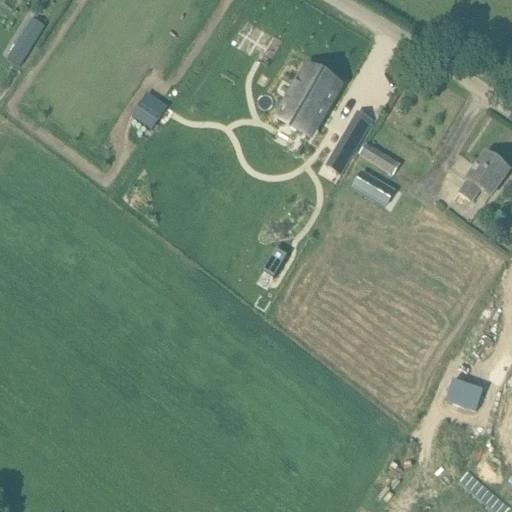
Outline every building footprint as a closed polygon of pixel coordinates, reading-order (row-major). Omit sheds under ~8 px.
[(25,66),(33,43),(19,38),(11,61),(25,66)] [(303,138),(333,89),(303,68),(270,119),(303,138)] [(327,168),(340,176),(372,122),(358,114),(327,168)] [(361,156),(393,176),(400,165),(368,145),(361,156)] [(490,199),(510,172),(486,155),(457,195),(471,205),(480,192),(490,199)] [(361,174),(353,188),(379,203),(387,189),(361,174)] [(471,289),(487,260),(429,227),(393,292),(465,332),(484,297),(471,289)] [(249,301),(261,308),(275,285),(264,277),(249,301)] [(511,294),(491,284),(410,443),(479,478),(511,413),(511,294)]
